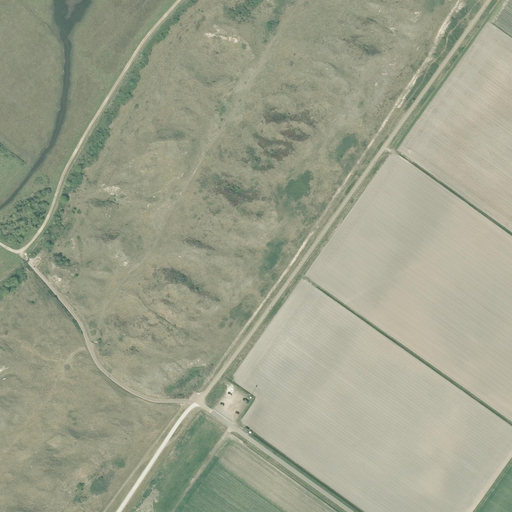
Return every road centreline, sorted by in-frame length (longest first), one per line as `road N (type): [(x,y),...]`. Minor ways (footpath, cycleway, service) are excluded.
road 1 (track): [(90,348),(103,308),(156,241),(304,0)]
road 2 (track): [(21,252),(129,61),(179,0)]
road 3 (unclassified): [(349,511),(197,402)]
road 4 (track): [(197,402),(141,396),(108,376),(90,348)]
